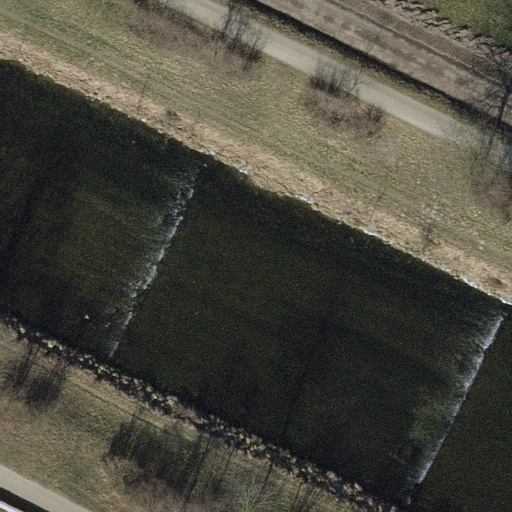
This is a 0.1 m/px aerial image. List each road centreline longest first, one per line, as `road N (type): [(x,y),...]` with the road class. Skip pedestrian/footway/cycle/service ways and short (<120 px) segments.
road 1 (track): [(511,163),(183,0)]
road 2 (track): [(511,104),(299,0)]
